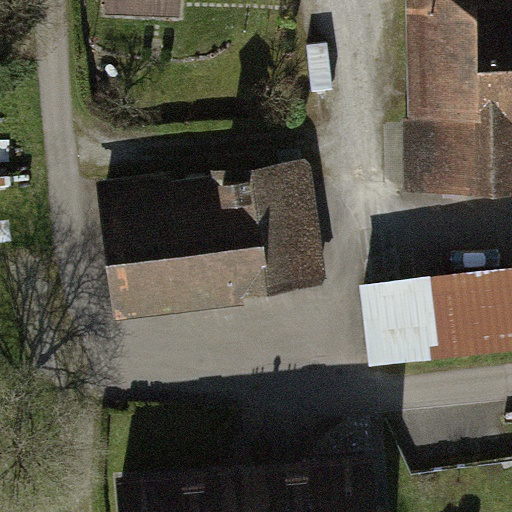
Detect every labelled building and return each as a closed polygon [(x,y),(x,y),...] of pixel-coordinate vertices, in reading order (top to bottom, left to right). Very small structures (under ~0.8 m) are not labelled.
[(182,0),(105,0),(105,15),(181,18),(182,0)] [(511,0),(408,0),(410,107),(403,108),(406,180),(511,176),(511,0)] [(324,276),(329,268),(313,156),(307,151),(176,172),(174,161),(98,172),(117,311),(245,296),(245,290),(324,276)] [(372,359),(511,341),(511,257),(361,277),(372,359)] [(118,511),(380,511),(374,440),(114,463),(118,511)]
